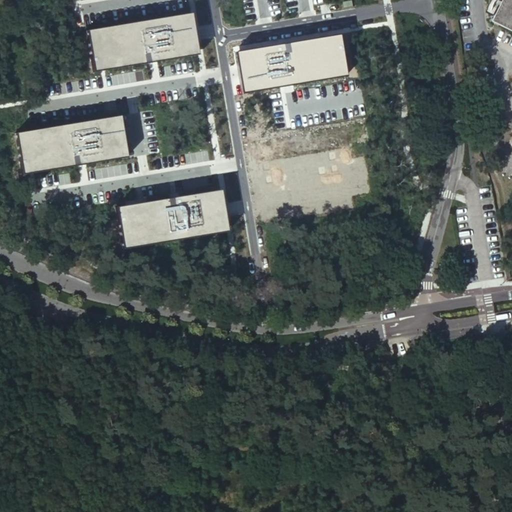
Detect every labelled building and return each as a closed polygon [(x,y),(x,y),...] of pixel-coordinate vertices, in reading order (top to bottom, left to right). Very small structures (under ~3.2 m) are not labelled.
[(511,0),(503,0),(493,21),(511,30),(511,0)] [(182,14),(81,30),(88,71),(189,55),(182,14)] [(249,92),(345,77),(338,35),(242,51),(249,92)] [(112,117),(11,133),(18,174),(119,158),(112,117)] [(374,118),(247,143),(269,255),(396,231),(374,118)] [(211,191),(110,207),(117,249),(218,232),(211,191)]
